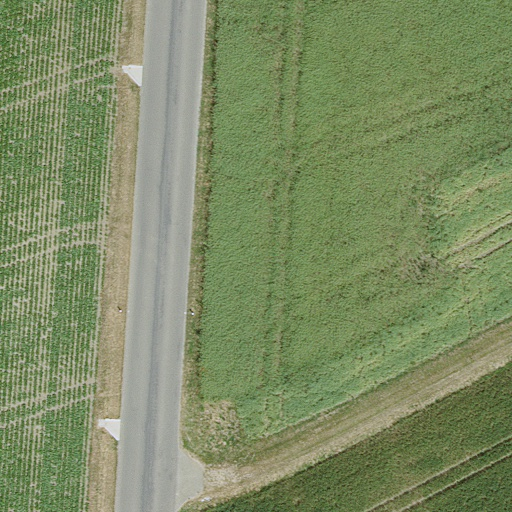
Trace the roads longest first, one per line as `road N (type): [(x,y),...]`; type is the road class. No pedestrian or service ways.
road 1 (tertiary): [(173,0),(144,511)]
road 2 (track): [(511,336),(322,440),(193,483),(146,489)]
